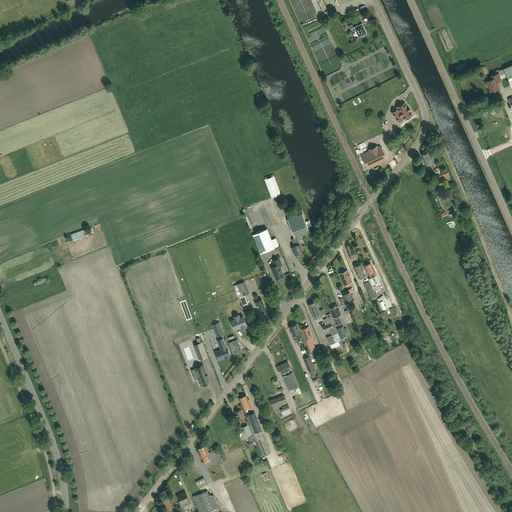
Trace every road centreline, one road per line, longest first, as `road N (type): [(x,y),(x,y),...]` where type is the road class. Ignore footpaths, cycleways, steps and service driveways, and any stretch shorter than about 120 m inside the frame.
road 1 (tertiary): [(137,511),(424,132),(423,104),(375,0)]
road 2 (unclassified): [(511,224),(410,0)]
road 3 (secondary): [(66,511),(53,445),(0,316)]
road 4 (track): [(355,219),(414,339)]
